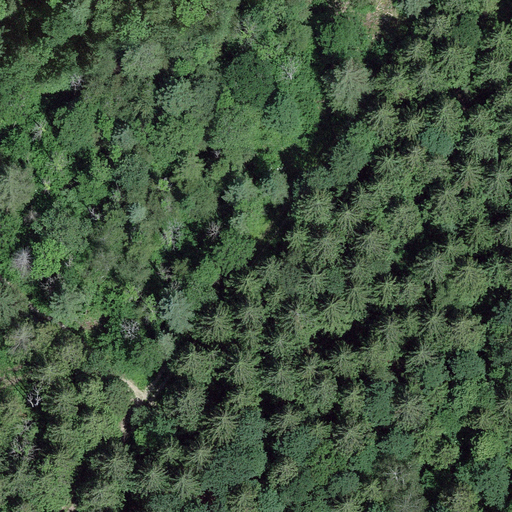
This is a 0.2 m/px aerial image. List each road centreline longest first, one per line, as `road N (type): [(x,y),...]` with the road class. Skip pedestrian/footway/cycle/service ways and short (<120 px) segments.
road 1 (track): [(57,511),(449,0)]
road 2 (track): [(277,511),(0,306)]
